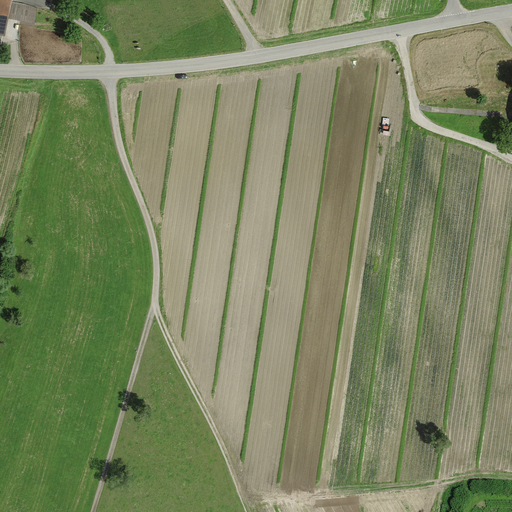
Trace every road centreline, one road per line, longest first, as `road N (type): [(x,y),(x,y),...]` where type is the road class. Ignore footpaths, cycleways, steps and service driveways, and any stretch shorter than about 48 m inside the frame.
road 1 (track): [(245,511),(154,300),(151,238),(123,166),(108,73)]
road 2 (unclassified): [(0,71),(108,73),(257,57),(451,20)]
road 3 (track): [(92,511),(154,300)]
